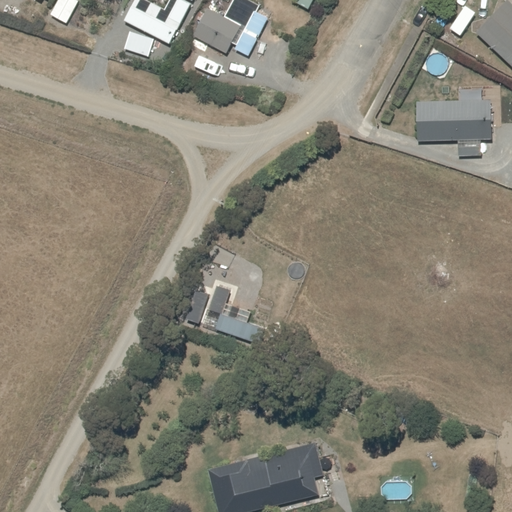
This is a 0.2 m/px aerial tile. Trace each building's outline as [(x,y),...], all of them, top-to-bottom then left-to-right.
[(80,0),(58,0),(50,15),(67,24),(80,0)] [(176,0),(171,10),(159,5),(149,0),(133,0),(131,5),(124,21),(173,45),(194,2),(188,0),(176,0)] [(511,4),(507,0),(502,0),(475,30),(511,64),(511,4)] [(241,25),(205,7),(192,34),(227,52),(241,25)] [(269,19),(256,12),(235,49),(248,56),(269,19)] [(166,59),(127,46),(122,62),(161,75),(166,59)] [(490,140),(490,100),(417,99),(416,140),(459,140),(459,155),(481,155),(481,140),(490,140)] [(325,475),(317,442),(209,468),(219,511),(244,511),(319,494),(315,478),(325,475)]
